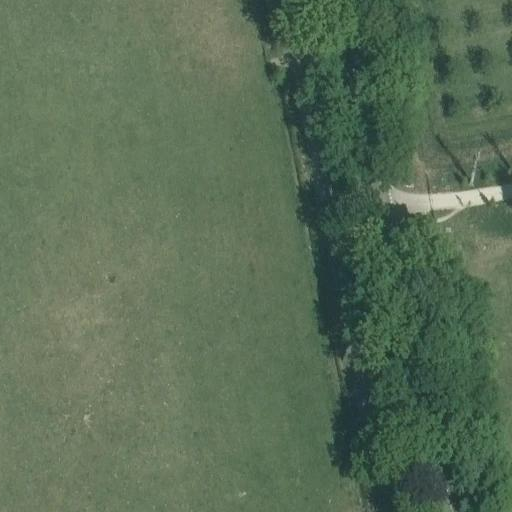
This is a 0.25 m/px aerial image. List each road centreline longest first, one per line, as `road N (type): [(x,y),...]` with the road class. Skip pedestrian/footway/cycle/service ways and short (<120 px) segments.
road 1 (tertiary): [(443,511),(383,214)]
road 2 (tertiary): [(383,214),(339,0)]
road 3 (unclassified): [(511,192),(383,214)]
